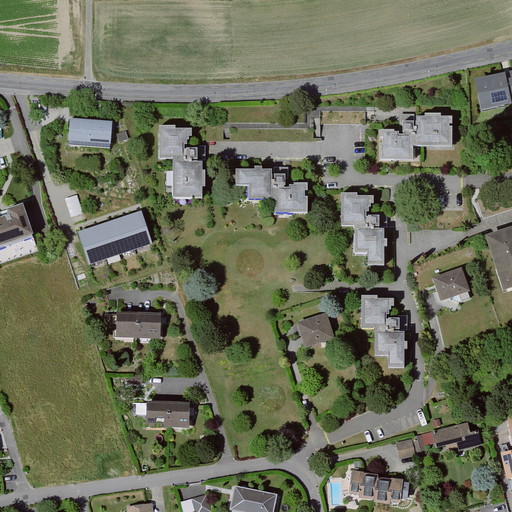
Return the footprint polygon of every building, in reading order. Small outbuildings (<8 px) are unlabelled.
[(475,80),(481,112),(511,105),(511,72),(509,73),(511,79),(506,80),(505,74),(475,80)] [(382,130),(382,159),(418,159),(418,145),(453,145),(453,115),(418,115),(418,120),(404,119),(404,130),(382,130)] [(111,120),(70,117),(68,143),(109,146),(111,120)] [(190,124),(159,124),(158,156),(172,156),(172,197),(202,197),(202,160),(196,160),(196,145),(190,144),(190,124)] [(257,166),(238,166),(238,183),(250,183),(250,196),(277,196),(277,211),(312,211),(312,195),(309,195),(309,188),(312,188),(312,181),(297,181),(297,183),(293,183),(293,185),(288,185),(287,185),(287,183),(288,183),(288,181),(288,172),(277,172),(277,177),(275,177),(275,172),(274,172),(274,167),(264,166),(264,164),(257,164),(257,166)] [(385,239),(385,231),(385,229),(380,229),(375,229),(375,227),(380,227),(380,217),(380,215),(369,215),(369,217),(366,217),(366,211),(369,211),(369,207),(372,207),(372,203),(373,203),(373,195),(356,195),(356,192),(341,192),(341,227),(355,227),(355,256),(369,256),(369,267),(385,267),(385,246),(388,246),(388,239),(385,239)] [(66,200),(71,218),(83,214),(77,196),(66,200)] [(0,251),(35,240),(26,213),(24,207),(7,212),(9,218),(0,220),(0,251)] [(78,233),(89,266),(152,245),(142,212),(78,233)] [(511,288),(511,227),(487,236),(505,291),(511,288)] [(473,293),(464,269),(435,279),(443,303),(473,293)] [(406,345),(406,336),(406,334),(401,334),(396,334),(396,332),(401,332),(401,322),(401,320),(391,320),(391,322),(387,322),(387,317),(391,317),(391,312),(393,312),(393,308),(395,308),(395,301),(377,301),(377,298),(363,298),(363,332),(377,332),(377,362),(390,362),(390,373),(406,373),(406,352),(410,352),(410,345),(406,345)] [(116,313),(115,339),(160,341),(161,315),(116,313)] [(338,340),(329,314),(299,324),(308,350),(338,340)] [(143,377),(128,376),(128,386),(142,387),(143,377)] [(190,431),(191,405),(146,404),(134,403),(133,417),(146,418),(146,430),(190,431)] [(473,437),(470,426),(413,440),(414,441),(398,445),(402,462),(459,448),(461,456),(476,452),(485,450),(482,435),(473,437)] [(380,507),(385,482),(358,477),(353,501),(380,507)] [(385,482),(380,507),(402,511),(408,487),(385,482)] [(276,511),(280,499),(236,490),(231,511),(276,511)] [(212,511),(207,497),(193,501),(195,511),(212,511)]
